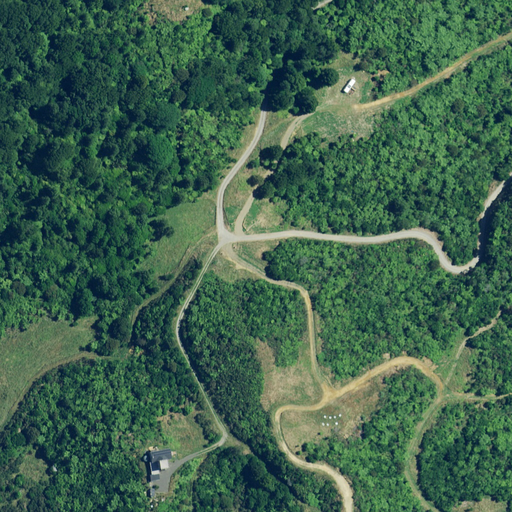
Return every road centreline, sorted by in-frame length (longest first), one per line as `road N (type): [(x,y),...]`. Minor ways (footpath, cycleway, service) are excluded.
road 1 (track): [(315,511),(267,461),(229,442),(220,409),(178,336),(216,237)]
road 2 (track): [(216,237),(137,312),(126,353),(75,353),(43,373),(0,442)]
road 3 (track): [(323,0),(310,6),(266,99),(259,134),(230,171),(216,237)]
